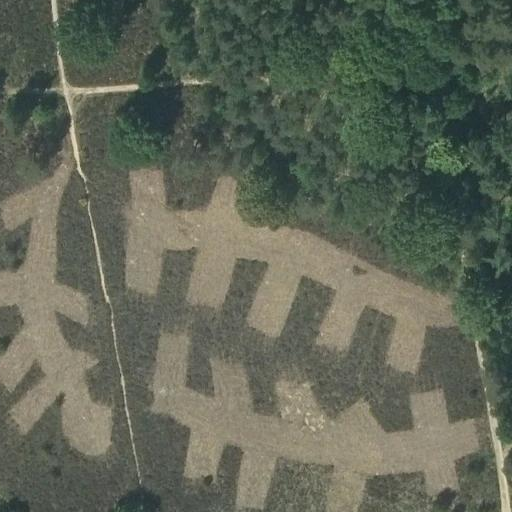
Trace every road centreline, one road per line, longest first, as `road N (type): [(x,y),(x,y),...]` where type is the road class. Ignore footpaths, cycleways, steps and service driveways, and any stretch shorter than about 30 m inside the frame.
road 1 (track): [(290,73),(0,95)]
road 2 (track): [(290,73),(444,59)]
